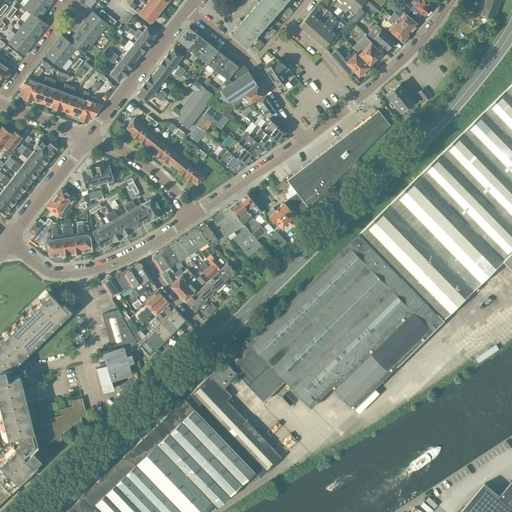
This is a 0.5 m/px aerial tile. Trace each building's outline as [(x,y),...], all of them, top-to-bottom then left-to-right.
[(36,0),(28,0),(24,6),(47,25),(48,25),(40,18),(47,9),(36,0)] [(36,0),(47,9),(54,0),(36,0)] [(158,13),(166,3),(162,0),(148,0),(146,3),(158,13)] [(280,7),(272,0),(260,0),(259,1),(257,0),(255,0),(255,1),(272,16),(280,7)] [(283,3),(285,0),(272,0),(280,7),(284,11),(289,15),(292,11),(283,3)] [(342,10),(350,0),(339,0),(342,2),(338,7),(342,10)] [(366,0),(365,0),(350,0),(342,10),(345,13),(349,8),(355,13),(366,0)] [(378,13),(382,8),(373,0),(368,0),(366,3),(378,13)] [(431,5),(428,2),(425,0),(404,0),(403,2),(410,9),(408,12),(416,19),(422,13),(424,15),(431,8),(430,7),(431,5)] [(487,0),(483,13),(495,17),(500,0),(487,0)] [(264,25),(272,16),(255,1),(253,3),(255,6),(249,13),(264,25)] [(158,13),(146,3),(138,13),(151,23),(158,13)] [(47,25),(24,6),(23,7),(31,13),(24,22),(40,35),(47,25)] [(308,33),(319,19),(314,15),(318,11),(314,8),(303,21),(299,25),(308,33)] [(361,9),(351,19),(356,23),(365,12),(361,9)] [(108,23),(92,11),(84,21),(100,34),(108,23)] [(417,23),(413,19),(404,11),(399,16),(394,12),(391,15),(409,32),(417,23)] [(264,25),(249,13),(242,21),(239,19),(238,20),(255,36),(264,25)] [(409,32),(391,15),(388,19),(393,24),(388,29),(397,37),(401,41),(409,32)] [(316,40),(331,22),(327,19),(324,24),(319,19),(308,33),(316,40)] [(255,36),(238,20),(236,23),(238,25),(232,33),(231,32),(231,33),(246,46),(255,36)] [(351,20),(339,32),(343,36),(355,24),(351,20)] [(100,34),(84,21),(76,31),(92,44),(100,34)] [(40,35),(24,22),(16,32),(32,45),(40,35)] [(334,25),(331,22),(316,40),(324,47),(336,34),(330,30),(334,25)] [(373,37),(386,49),(394,40),(381,28),(373,22),(369,27),(376,33),(373,37)] [(156,34),(152,31),(146,26),(137,38),(147,46),(152,40),(151,39),(156,34)] [(188,48),(199,33),(191,27),(189,26),(178,40),(179,42),(188,48)] [(474,30),(469,38),(476,42),(480,34),(474,30)] [(92,44),(76,31),(69,41),(61,35),(84,54),(92,44)] [(32,45),(16,32),(8,43),(11,45),(24,55),(32,45)] [(198,56),(209,41),(199,33),(188,48),(198,56)] [(84,54),(61,35),(58,39),(53,45),(69,57),(76,48),(84,54)] [(142,53),(147,46),(137,38),(127,50),(137,57),(141,52),(142,53)] [(255,54),(264,44),(259,40),(250,50),(255,54)] [(207,63),(218,48),(209,41),(198,56),(207,63)] [(356,50),(369,64),(381,53),(370,42),(365,47),(363,44),(356,50)] [(69,57),(53,45),(51,47),(45,55),(61,68),(69,57)] [(163,59),(173,67),(176,63),(182,55),(173,48),(169,53),(168,53),(163,59)] [(218,72),(229,57),(218,48),(207,63),(218,72)] [(133,63),(137,57),(127,50),(118,62),(129,70),(134,64),(133,63)] [(336,50),(334,52),(331,54),(348,75),(354,70),(358,75),(368,66),(354,51),(350,54),(349,53),(343,58),(336,50)] [(227,79),(239,64),(229,57),(218,72),(227,79)] [(164,79),(173,67),(163,59),(158,65),(159,66),(155,71),(164,79)] [(283,71),(287,68),(277,60),(274,62),(272,60),(266,63),(268,66),(266,68),(279,88),(283,85),(280,81),(287,77),(283,71)] [(124,77),(129,70),(118,62),(109,74),(118,81),(123,76),(124,77)] [(226,86),(248,71),(245,66),(240,62),(239,64),(227,79),(224,83),(226,86)] [(184,70),(176,63),(173,67),(177,70),(182,74),(184,70)] [(0,86),(11,71),(3,64),(0,68),(0,86)] [(82,67),(78,73),(81,76),(86,70),(82,67)] [(155,90),(164,79),(155,71),(151,77),(150,76),(145,82),(155,90)] [(230,102),(258,85),(248,71),(226,86),(221,89),(230,102)] [(42,103),(51,78),(46,76),(43,83),(38,82),(31,101),(32,99),(42,103)] [(290,81),(294,86),(298,82),(294,77),(290,81)] [(31,101),(38,82),(27,78),(20,87),(22,87),(19,94),(24,96),(23,98),(31,101)] [(51,106),(58,89),(53,87),(56,80),(51,78),(42,103),(51,106)] [(189,127),(214,95),(196,81),(191,87),(195,90),(180,110),(175,106),(170,113),(189,127)] [(420,81),(416,85),(422,93),(418,96),(424,103),(432,96),(426,89),(420,81)] [(155,90),(145,82),(139,89),(140,90),(136,95),(145,102),(152,94),(155,91),(155,90)] [(61,110),(70,85),(65,83),(62,90),(58,89),(51,106),(61,110)] [(400,83),(393,89),(407,106),(414,100),(400,83)] [(511,84),(249,343),(246,339),(66,511),(203,511),(213,503),(216,507),(253,471),(259,477),(280,457),(228,403),(233,398),(222,387),(237,373),(264,400),(285,380),(312,407),(333,386),(354,408),(505,260),(511,267),(511,84)] [(70,113),(77,96),(72,94),(75,87),(70,85),(61,110),(70,113)] [(250,104),(262,96),(264,95),(258,85),(230,102),(229,103),(233,106),(246,98),(250,104)] [(181,100),(184,102),(195,90),(192,88),(181,100)] [(407,106),(393,89),(386,94),(400,111),(407,106)] [(78,116),(87,91),(84,91),(82,98),(77,96),(70,113),(78,116)] [(91,118),(101,105),(87,100),(89,92),(87,91),(78,116),(80,117),(79,118),(87,122),(89,118),(91,118)] [(163,97),(158,93),(155,91),(152,94),(161,101),(163,97)] [(267,99),(265,97),(258,102),(267,117),(275,112),(268,101),(267,99)] [(204,115),(222,128),(229,119),(211,105),(204,115)] [(249,108),(241,113),(245,116),(251,110),(249,108)] [(390,124),(378,110),(287,179),(287,180),(297,192),(289,198),(300,213),(308,207),(390,124)] [(201,128),(208,118),(205,115),(197,125),(201,128)] [(137,138),(146,126),(135,117),(126,128),(132,132),(131,133),(137,138)] [(265,121),(260,127),(274,138),(277,141),(285,131),(270,119),(267,122),(265,121)] [(2,126),(0,127),(0,148),(1,149),(3,146),(12,134),(2,126)] [(150,147),(158,136),(146,126),(137,138),(143,143),(144,142),(150,147)] [(190,137),(197,142),(205,132),(197,126),(190,134),(190,137)] [(274,138),(260,127),(258,126),(256,129),(254,128),(249,134),(263,145),(266,148),(274,138)] [(11,152),(22,137),(14,131),(12,134),(3,146),(6,148),(2,154),(6,158),(11,152)] [(263,145),(249,134),(248,133),(245,137),(243,135),(238,142),(252,153),(255,155),(263,145)] [(161,157),(170,145),(158,136),(150,147),(155,151),(154,152),(161,157)] [(51,143),(48,146),(39,139),(33,146),(35,148),(49,159),(57,148),(56,147),(57,146),(52,143),(51,143)] [(252,153),(238,142),(237,141),(234,144),(233,143),(227,149),(242,160),(244,162),(250,156),(252,153)] [(173,166),(182,155),(170,145),(161,157),(167,162),(168,161),(173,166)] [(49,159),(35,148),(32,151),(26,146),(26,147),(24,150),(43,166),(49,159)] [(242,160),(227,149),(224,147),(216,157),(234,170),(242,160)] [(24,150),(23,150),(21,153),(27,158),(24,162),(38,173),(43,166),(24,150)] [(184,176),(193,164),(182,155),(173,166),(179,170),(178,171),(184,176)] [(38,173),(24,162),(21,165),(15,160),(15,161),(13,164),(32,180),(38,173)] [(12,164),(10,167),(16,172),(13,175),(27,187),(32,180),(13,164),(12,164)] [(97,166),(95,166),(99,183),(107,181),(108,185),(114,184),(109,166),(104,167),(103,164),(102,164),(100,164),(98,164),(97,166)] [(205,173),(193,164),(184,176),(190,181),(191,180),(197,184),(205,173)] [(99,183),(95,166),(94,167),(92,166),(89,167),(88,168),(86,169),(87,172),(82,173),(87,191),(92,190),(91,185),(99,183)] [(27,187),(13,175),(10,179),(4,174),(4,175),(2,178),(21,194),(27,187)] [(2,178),(0,179),(0,182),(5,186),(2,190),(16,201),(21,194),(2,178)] [(139,192),(133,181),(129,183),(132,189),(135,194),(139,192)] [(72,197),(63,189),(61,188),(54,197),(69,208),(71,205),(68,202),(72,197)] [(16,201),(2,190),(0,191),(0,199),(10,207),(16,201)] [(92,204),(88,193),(83,195),(86,206),(92,204)] [(261,211),(247,194),(240,198),(241,200),(240,201),(253,217),(261,211)] [(153,196),(141,203),(150,219),(150,220),(163,213),(153,196)] [(69,208),(54,197),(47,206),(59,214),(63,209),(67,211),(69,208)] [(0,199),(0,210),(5,215),(10,207),(0,199)] [(150,219),(141,203),(136,206),(132,199),(128,202),(141,225),(150,219)] [(265,231),(253,217),(240,201),(237,204),(235,202),(229,206),(256,239),(265,231)] [(141,225),(128,202),(123,204),(127,211),(123,214),(132,230),(141,225)] [(270,210),(267,214),(271,218),(270,219),(272,221),(273,221),(275,223),(276,222),(282,229),(288,223),(289,224),(292,221),(291,220),(296,216),(284,203),(273,213),(270,210)] [(256,239),(229,206),(228,206),(227,206),(227,207),(212,217),(226,235),(231,242),(232,241),(246,258),(261,245),(256,239)] [(132,230),(123,214),(118,217),(114,210),(109,212),(123,235),(132,230)] [(123,235),(109,212),(105,215),(109,221),(104,224),(113,241),(123,235)] [(226,235),(212,217),(211,218),(209,219),(207,220),(206,221),(206,222),(206,221),(205,222),(217,238),(219,240),(221,240),(224,238),(225,236),(226,235)] [(37,222),(36,221),(28,230),(35,235),(42,226),(37,222)] [(217,238),(205,222),(203,222),(197,226),(209,241),(211,243),(217,238)] [(113,241),(104,224),(92,231),(101,248),(113,241)] [(92,250),(89,232),(83,233),(82,225),(77,226),(78,233),(81,252),(92,250)] [(209,241),(197,226),(197,225),(189,231),(191,233),(189,234),(198,248),(209,241)] [(70,253),(67,227),(62,228),(63,236),(58,236),(57,236),(60,255),(70,253)] [(78,233),(73,234),(72,227),(67,227),(70,253),(81,252),(78,233)] [(57,236),(58,236),(57,229),(51,229),(52,237),(47,238),(49,256),(60,255),(57,236)] [(198,248),(189,234),(187,235),(185,233),(178,238),(189,254),(198,248)] [(189,254),(178,238),(170,243),(172,245),(170,246),(179,260),(189,254)] [(179,260),(170,246),(168,247),(167,245),(159,250),(170,266),(179,260)] [(170,267),(170,266),(159,250),(152,254),(152,257),(164,277),(166,280),(169,284),(173,281),(165,270),(170,267)] [(210,262),(211,264),(218,272),(224,266),(215,257),(210,262)] [(198,265),(203,272),(208,267),(204,261),(198,265)] [(141,262),(138,262),(131,266),(145,288),(153,283),(141,262)] [(227,263),(217,273),(225,281),(235,272),(227,263)] [(218,272),(211,264),(208,267),(203,272),(209,280),(218,272)] [(145,288),(131,266),(130,266),(129,266),(126,267),(126,269),(122,272),(131,287),(136,297),(142,294),(145,299),(150,296),(145,288)] [(180,269),(174,273),(177,277),(182,271),(180,269)] [(131,287),(122,272),(121,270),(120,270),(118,270),(116,272),(116,273),(111,276),(120,292),(121,293),(131,287)] [(194,275),(188,270),(185,273),(190,278),(194,275)] [(209,280),(203,272),(197,278),(203,285),(209,280)] [(215,291),(225,281),(217,273),(207,283),(215,291)] [(111,276),(110,274),(109,275),(108,274),(106,276),(105,277),(100,280),(104,285),(111,297),(120,292),(111,276)] [(177,293),(189,282),(182,275),(170,286),(177,293)] [(197,289),(189,282),(177,293),(185,301),(197,289)] [(215,291),(207,283),(196,292),(205,301),(215,291)] [(234,290),(229,286),(225,290),(230,295),(234,291),(234,290)] [(144,316),(164,296),(158,290),(145,304),(148,307),(146,309),(146,308),(141,313),(144,316)] [(194,311),(205,301),(196,292),(186,302),(194,311)] [(7,368),(63,315),(68,311),(50,293),(0,341),(0,409),(11,453),(0,463),(0,497),(40,459),(30,448),(35,444),(17,376),(7,378),(4,369),(7,368)] [(156,315),(168,303),(169,302),(164,296),(144,316),(146,318),(151,314),(150,313),(152,311),(156,315)] [(135,308),(141,304),(138,300),(132,304),(135,308)] [(185,319),(174,307),(173,309),(171,311),(169,310),(170,308),(168,306),(163,310),(167,315),(178,326),(184,320),(185,319)] [(208,306),(202,313),(205,316),(201,319),(203,321),(213,311),(208,306)] [(117,311),(102,315),(112,349),(102,352),(107,370),(129,364),(134,363),(129,347),(137,343),(117,311)] [(167,315),(164,318),(160,321),(171,333),(178,326),(167,315)] [(134,325),(130,318),(126,323),(130,329),(134,325)] [(160,321),(156,325),(152,328),(164,340),(171,333),(160,321)] [(138,331),(134,325),(130,329),(134,336),(137,332),(138,331)] [(164,340),(152,328),(145,335),(157,347),(164,340)] [(157,347),(145,335),(138,342),(149,354),(157,347)] [(173,350),(169,345),(161,352),(166,357),(173,350)] [(132,374),(129,364),(107,370),(97,373),(102,392),(113,389),(111,380),(132,374)] [(87,415),(83,402),(82,397),(70,400),(71,406),(59,409),(61,414),(49,417),(51,423),(39,426),(44,445),(62,440),(60,434),(72,431),(70,425),(82,422),(81,417),(87,415)] [(48,411),(58,409),(56,401),(46,404),(48,411)] [(511,511),(511,480),(500,495),(485,483),(460,511),(511,511)]
